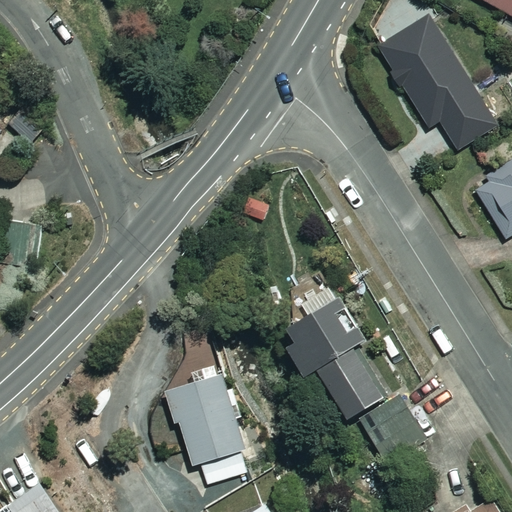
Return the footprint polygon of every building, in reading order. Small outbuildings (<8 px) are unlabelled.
[(511,0),(485,0),(511,14),(511,0)] [(497,127),(431,18),(381,48),(430,131),(442,124),(458,150),(497,127)] [(511,162),(475,186),(507,238),(511,234),(511,162)] [(43,236),(6,224),(0,242),(0,256),(32,267),(43,236)] [(365,339),(331,287),(282,319),(297,342),(288,348),(307,377),(365,339)] [(399,388),(369,340),(320,372),(350,419),(399,388)] [(252,470),(224,375),(167,392),(177,425),(181,423),(194,467),(203,464),(208,483),(252,470)] [(427,440),(402,395),(361,418),(387,463),(427,440)] [(62,511),(44,483),(0,511),(62,511)] [(497,511),(487,497),(464,511),(497,511)]
